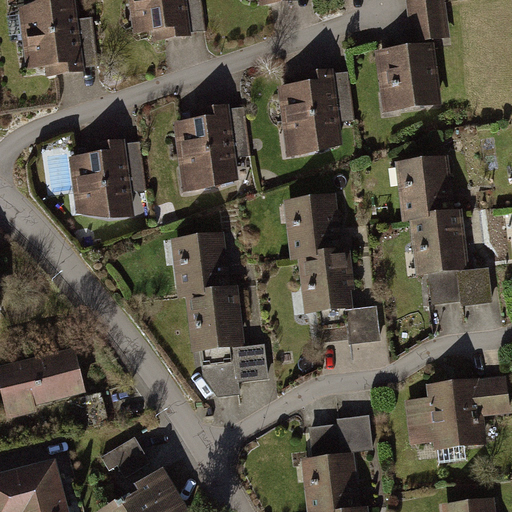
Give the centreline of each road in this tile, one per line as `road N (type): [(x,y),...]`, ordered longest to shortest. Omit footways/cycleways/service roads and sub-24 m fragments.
road 1 (residential): [(380,5),(23,139),(0,165)]
road 2 (residential): [(209,456),(116,324),(0,194)]
road 3 (residential): [(511,335),(432,351),(384,378),(318,387),(209,456)]
